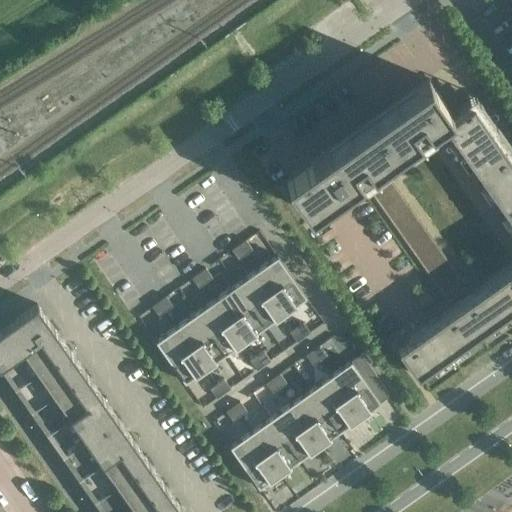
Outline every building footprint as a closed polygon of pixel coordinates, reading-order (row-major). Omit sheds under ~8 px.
[(310,162),(286,179),(309,212),(334,195),(442,118),(451,112),(428,79),(310,162)] [(398,349),(417,376),(511,309),(511,149),(477,100),(444,123),(511,219),(511,262),(407,337),(410,341),(398,349)] [(391,181),(397,177),(390,167),(384,171),(391,181)] [(384,171),(378,176),(384,185),(391,181),(384,171)] [(378,176),(372,180),(378,190),(382,187),(384,185),(378,176)] [(372,180),(365,184),(372,194),(378,190),(372,180)] [(396,187),(391,181),(384,185),(382,187),(386,193),(396,187)] [(372,194),(376,200),(386,193),(382,187),(378,190),(372,194)] [(400,193),(396,187),(386,193),(390,200),(400,193)] [(376,200),(381,206),(390,200),(386,193),(376,200)] [(404,199),(400,193),(390,200),(395,206),(404,199)] [(408,205),(404,199),(395,206),(399,212),(408,205)] [(381,206),(385,212),(395,206),(390,200),(381,206)] [(413,211),(408,205),(399,212),(403,218),(413,211)] [(385,212),(389,219),(399,212),(395,206),(385,212)] [(417,217),(413,211),(403,218),(408,224),(417,217)] [(389,219),(394,225),(403,218),(399,212),(389,219)] [(421,223),(417,217),(408,224),(410,228),(412,230),(421,223)] [(394,225),(398,231),(408,224),(403,218),(394,225)] [(426,230),(421,223),(412,230),(416,236),(426,230)] [(398,231),(402,237),(412,230),(410,228),(408,224),(398,231)] [(402,237),(407,243),(416,236),(412,230),(402,237)] [(430,236),(426,230),(416,236),(420,242),(430,236)] [(407,243),(411,249),(420,242),(416,236),(407,243)] [(434,242),(430,236),(420,242),(425,249),(434,242)] [(252,249),(245,240),(238,245),(245,254),(252,249)] [(411,249),(415,255),(425,249),(420,242),(411,249)] [(439,248),(434,242),(425,249),(429,255),(439,248)] [(238,245),(231,250),(238,259),(245,254),(238,245)] [(443,254),(439,248),(429,255),(433,261),(443,254)] [(415,255),(419,261),(429,255),(425,249),(415,255)] [(447,260),(443,254),(433,261),(438,267),(447,260)] [(277,255),(256,270),(271,291),(291,276),(277,255)] [(419,261),(424,268),(433,261),(429,255),(419,261)] [(452,266),(447,260),(438,267),(442,273),(452,266)] [(424,268),(428,274),(438,267),(433,261),(424,268)] [(456,272),(452,266),(442,273),(446,279),(456,272)] [(428,274),(432,280),(442,273),(438,267),(428,274)] [(212,277),(205,268),(198,273),(205,282),(212,277)] [(256,270),(236,284),(251,305),(271,291),(256,270)] [(460,278),(456,272),(446,279),(451,285),(454,283),(460,279),(460,278)] [(198,273),(191,278),(198,287),(205,282),(198,273)] [(432,280),(437,286),(446,279),(442,273),(432,280)] [(460,279),(466,289),(473,284),(466,274),(460,278),(460,279)] [(271,291),(285,311),(306,297),(291,276),(271,291)] [(446,279),(437,286),(441,292),(447,288),(451,285),(446,279)] [(460,293),(466,289),(460,279),(454,283),(460,293)] [(447,288),(454,297),(460,293),(454,283),(451,285),(447,288)] [(236,284),(216,298),(231,319),(251,305),(236,284)] [(441,292),(448,302),(454,297),(447,288),(441,292)] [(251,305),(265,326),(285,311),(271,291),(251,305)] [(172,306),(165,296),(158,301),(165,311),(172,306)] [(216,298),(196,312),(211,333),(231,319),(216,298)] [(158,301),(151,306),(158,316),(165,311),(158,301)] [(0,364),(53,327),(37,304),(0,329),(0,364)] [(231,319),(245,340),(265,326),(251,305),(231,319)] [(196,312),(176,326),(191,347),(211,333),(196,312)] [(211,333),(225,354),(245,340),(231,319),(211,333)] [(303,337),(310,332),(303,322),(296,327),(303,337)] [(176,326),(155,341),(170,362),(191,347),(176,326)] [(69,350),(53,327),(0,364),(0,367),(14,388),(69,350)] [(289,332),(296,342),(303,337),(296,327),(289,332)] [(191,347),(205,368),(225,354),(211,333),(191,347)] [(319,359),(326,354),(319,345),(312,350),(319,359)] [(170,362),(184,382),(205,368),(191,347),(170,362)] [(85,372),(69,350),(14,388),(30,411),(85,372)] [(305,355),(312,364),(319,359),(312,350),(305,355)] [(270,360),(263,351),(256,356),(263,365),(270,360)] [(366,361),(361,354),(351,361),(356,368),(366,361)] [(249,360),(256,370),(263,365),(256,356),(249,360)] [(345,396),(365,381),(361,375),(356,368),(351,361),(330,375),(345,396)] [(361,375),(371,368),(366,361),(356,368),(361,375)] [(365,381),(375,374),(371,368),(361,375),(365,381)] [(101,395),(85,372),(30,411),(46,433),(101,395)] [(279,388),(286,383),(279,373),(272,378),(279,388)] [(370,388),(380,381),(375,374),(365,381),(370,388)] [(325,410),(345,396),(330,375),(310,389),(325,410)] [(265,383),(272,392),(279,388),(272,378),(265,383)] [(230,388),(223,379),(216,384),(223,393),(230,388)] [(359,417),(380,402),(375,395),(370,388),(365,381),(345,396),(359,417)] [(375,395),(385,388),(380,381),(370,388),(375,395)] [(216,384),(209,389),(216,398),(223,393),(216,384)] [(380,402),(390,395),(385,388),(375,395),(380,402)] [(305,424),(325,410),(310,389),(290,403),(305,424)] [(117,417),(101,395),(46,433),(62,456),(117,417)] [(339,431),(359,417),(345,396),(325,410),(339,431)] [(239,416),(246,411),(239,401),(232,406),(239,416)] [(285,438),(305,424),(290,403),(270,418),(285,438)] [(225,411),(232,421),(239,416),(232,406),(225,411)] [(319,445),(339,431),(325,410),(305,424),(319,445)] [(133,440),(117,417),(62,456),(78,479),(133,440)] [(265,452),(285,438),(270,418),(250,432),(265,452)] [(299,459),(319,445),(305,424),(285,438),(299,459)] [(229,446),(244,467),(265,452),(250,432),(229,446)] [(279,473),(299,459),(285,438),(265,452),(279,473)] [(149,463),(133,440),(78,479),(94,501),(149,463)] [(259,488),(279,473),(265,452),(244,467),(259,488)] [(126,511),(165,485),(149,463),(94,501),(101,511),(126,511)] [(174,511),(180,508),(165,485),(126,511),(174,511)]
